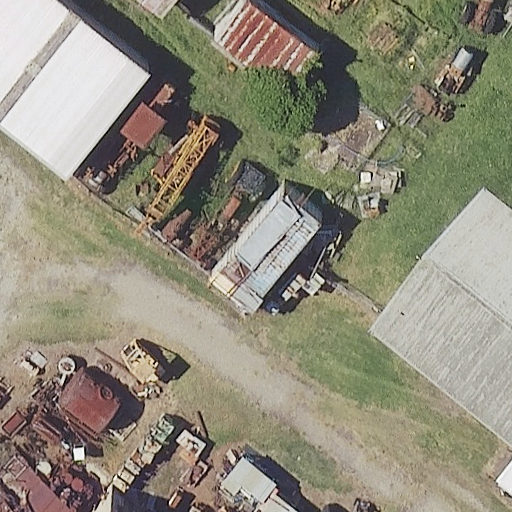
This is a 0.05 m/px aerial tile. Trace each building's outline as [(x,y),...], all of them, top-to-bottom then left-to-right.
[(151,42),(99,0),(0,0),(0,90),(66,144),(151,42)] [(313,52),(259,0),(231,0),(208,24),(276,90),(313,52)] [(334,218),(285,176),(203,271),(252,313),(334,218)] [(511,209),(486,189),(371,332),(511,445),(511,464),(496,484),(511,497),(511,209)] [(185,511),(106,448),(54,511),(185,511)]
